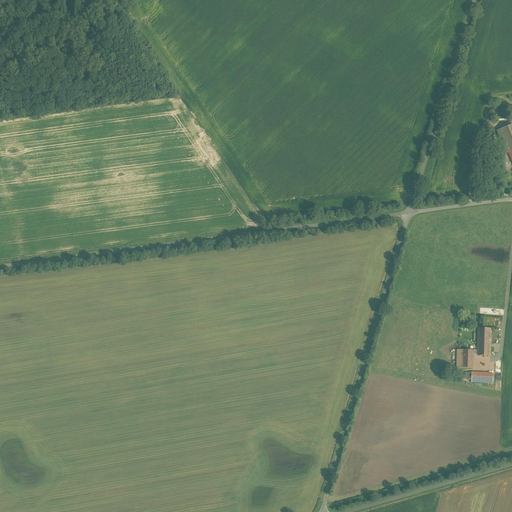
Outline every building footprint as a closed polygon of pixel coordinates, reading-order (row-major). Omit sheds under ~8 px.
[(507,106),(506,105),(504,104),(501,104),(499,105),(497,107),(496,110),(496,112),(497,114),(499,116),(501,117),(504,117),(506,116),(507,115),(508,114),(509,111),(509,110),(508,108),(507,106)] [(511,123),(495,130),(505,154),(508,153),(511,162),(511,123)] [(491,329),(479,328),(478,344),(490,344),(491,329)] [(477,350),(457,349),(456,368),(473,368),(473,354),(489,355),(490,355),(490,344),(478,344),(477,350)] [(493,373),(480,373),(480,380),(480,382),(493,383),(493,373)]
